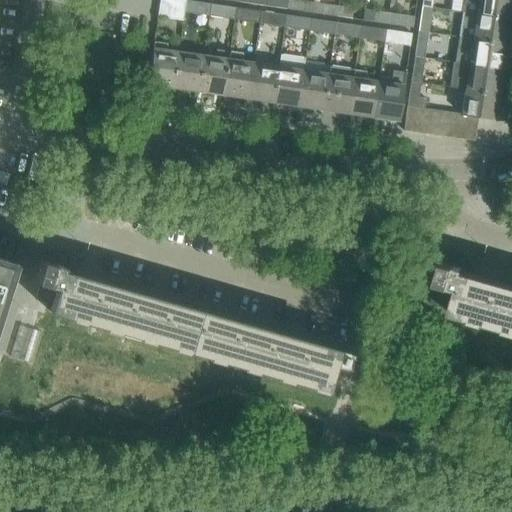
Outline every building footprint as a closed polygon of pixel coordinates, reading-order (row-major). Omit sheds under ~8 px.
[(0,0),(0,321),(6,300),(18,264),(0,258),(0,0)] [(184,20),(185,12),(187,0),(183,0),(159,0),(157,16),(184,20)] [(185,12),(209,15),(211,4),(187,0),(185,12)] [(262,0),(262,5),(286,9),(287,0),(262,0)] [(314,3),(293,0),(287,0),(286,9),(312,13),(314,3)] [(452,0),(451,9),(463,11),(508,18),(511,0),(452,0)] [(312,13),(337,17),(338,7),(314,3),(312,13)] [(235,8),(211,4),(209,15),(234,19),(235,8)] [(352,9),(338,7),(337,17),(351,19),(352,9)] [(234,19),(259,23),(261,11),(235,8),(234,19)] [(259,23),(284,26),(286,15),(261,11),(259,23)] [(463,11),(460,36),(505,43),(508,18),(463,11)] [(372,22),(387,24),(388,14),(373,12),(372,22)] [(388,14),(387,24),(412,28),(414,18),(388,14)] [(311,19),(286,15),(284,26),(310,30),(311,19)] [(420,15),(418,30),(428,31),(430,16),(420,15)] [(336,22),(311,19),(310,30),(334,34),(336,22)] [(334,34),(359,37),(361,26),(336,22),(334,34)] [(386,30),(361,26),(359,37),(384,41),(386,30)] [(412,33),(386,30),(384,41),(410,45),(412,33)] [(427,31),(418,30),(416,45),(425,47),(427,31)] [(460,36),(456,61),(501,68),(505,43),(460,36)] [(147,83),(173,86),(179,53),(167,51),(168,44),(153,42),(147,83)] [(198,90),(223,94),(229,50),(217,49),(216,59),(203,57),(198,90)] [(223,94),(248,97),(253,64),(242,62),(244,53),(229,50),(223,94)] [(173,86),(198,90),(203,57),(179,53),(173,86)] [(299,105),(303,71),(305,59),(280,55),(278,67),(273,101),(299,105)] [(414,55),(411,80),(420,82),(424,56),(414,55)] [(497,93),(501,68),(456,61),(454,61),(450,86),(465,88),(497,93)] [(278,67),(253,64),(248,97),(273,101),(278,67)] [(323,108),(348,112),(355,68),(329,64),(328,75),(323,108)] [(348,112),(373,116),(378,81),(365,79),(367,70),(355,68),(348,112)] [(399,120),(406,72),(392,70),(391,83),(378,81),(373,116),(399,120)] [(328,75),(303,71),(299,105),(323,108),(328,75)] [(411,80),(407,105),(419,107),(424,107),(426,99),(418,98),(420,82),(411,80)] [(461,115),(465,116),(478,117),(493,120),(497,93),(465,88),(461,113),(461,115)] [(403,130),(415,132),(419,107),(407,105),(403,130)] [(431,108),(424,107),(419,107),(415,132),(427,134),(431,108)] [(427,134),(439,136),(443,110),(431,108),(427,134)] [(454,112),(443,110),(439,136),(451,137),(454,112)] [(451,137),(462,139),(465,116),(461,115),(461,113),(454,112),(451,137)] [(478,117),(465,116),(462,139),(474,141),(478,117)] [(32,198),(41,201),(45,188),(36,185),(32,196),(32,198)] [(48,303),(52,304),(49,311),(326,391),(332,371),(336,372),(339,362),(348,364),(352,352),(63,270),(64,266),(63,266),(66,255),(45,253),(43,261),(41,260),(35,281),(40,282),(35,299),(48,303)] [(439,284),(434,300),(451,305),(449,313),(511,331),(511,285),(462,271),(463,268),(462,268),(465,257),(444,255),(442,262),(440,262),(434,283),(439,284)]
